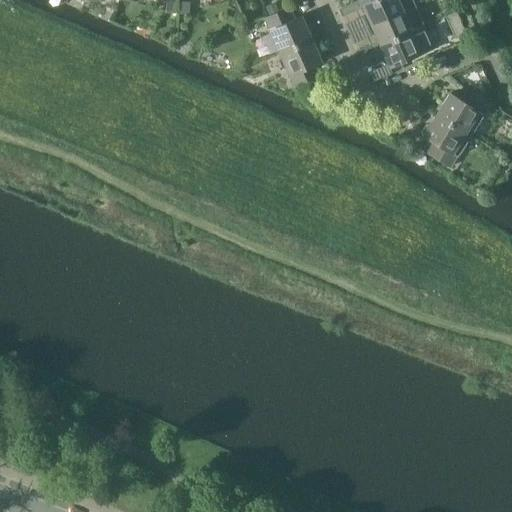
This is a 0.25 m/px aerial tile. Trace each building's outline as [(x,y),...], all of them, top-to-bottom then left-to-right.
[(166,0),(165,13),(176,14),(176,0),(166,0)] [(363,7),(371,24),(414,5),(411,0),(367,0),(361,3),(360,0),(357,0),(349,4),(352,11),(363,7)] [(178,2),(178,14),(189,15),(190,3),(178,2)] [(275,3),(266,7),(269,15),(279,11),(275,3)] [(338,8),(342,16),(352,11),(349,4),(338,8)] [(371,24),(378,41),(380,45),(423,26),(414,5),(371,24)] [(264,18),(269,29),(279,52),(311,38),(301,15),(294,18),(289,7),(264,18)] [(466,33),(456,11),(445,15),(455,38),(466,33)] [(432,47),(423,26),(380,45),(378,41),(368,45),(371,53),(375,51),(377,57),(384,54),(389,66),(432,47)] [(314,64),(321,60),(311,38),(279,52),(289,75),(294,86),(319,75),(314,64)] [(371,53),(368,45),(357,50),(360,58),(371,53)] [(436,113),(471,135),(484,114),(483,113),(489,103),(467,88),(460,99),(449,92),(436,113)] [(457,156),(471,135),(436,113),(423,134),(434,141),(427,152),(450,166),(457,155),(457,156)]
